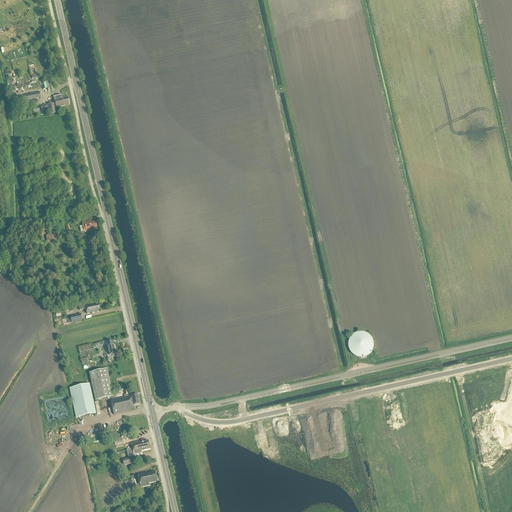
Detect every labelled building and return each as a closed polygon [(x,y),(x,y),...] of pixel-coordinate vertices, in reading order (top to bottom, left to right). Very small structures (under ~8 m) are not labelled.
[(39,93),(24,96),(25,101),(41,98),(39,93)] [(53,98),(55,109),(69,106),(67,97),(62,98),(62,96),(53,98)] [(27,110),(38,107),(37,100),(25,103),(27,110)] [(91,224),(90,221),(82,223),(83,227),(79,228),(81,234),(85,233),(93,232),(92,231),(98,229),(96,223),(91,224)] [(94,307),(94,306),(85,308),(87,315),(98,312),(98,311),(99,310),(98,306),(94,307)] [(80,315),(70,317),(71,319),(72,324),(82,322),(80,315)] [(369,359),(374,337),(354,332),(349,354),(369,359)] [(116,354),(113,342),(107,344),(105,344),(106,349),(108,348),(109,356),(116,354)] [(96,402),(114,398),(108,371),(90,374),(96,402)] [(89,386),(69,390),(76,419),(96,414),(89,386)] [(127,397),(126,391),(124,392),(125,398),(111,401),(114,416),(135,411),(134,408),(134,407),(140,405),(137,395),(131,397),(127,397)] [(128,459),(122,461),(124,467),(136,464),(135,459),(138,458),(138,459),(143,458),(142,456),(141,456),(141,454),(142,453),(142,452),(150,450),(149,446),(133,449),(130,450),(126,451),(127,455),(128,457),(128,459)] [(158,483),(156,473),(147,475),(147,473),(138,475),(141,488),(150,486),(149,485),(158,483)] [(127,492),(136,489),(134,481),(125,483),(127,492)]
